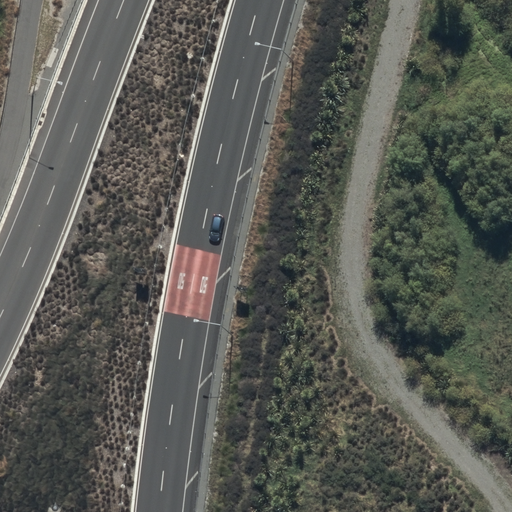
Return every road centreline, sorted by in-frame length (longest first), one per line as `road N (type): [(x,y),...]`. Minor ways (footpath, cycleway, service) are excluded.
road 1 (track): [(508,511),(373,355),(349,289),(403,0)]
road 2 (trunk): [(259,0),(199,236),(159,511)]
road 3 (trunk): [(0,316),(124,0)]
